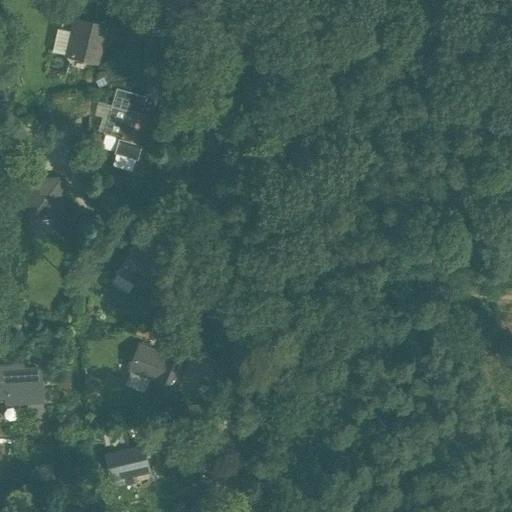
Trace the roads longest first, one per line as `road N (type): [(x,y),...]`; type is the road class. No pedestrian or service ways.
road 1 (track): [(203,0),(231,511)]
road 2 (unclassified): [(265,0),(390,14),(511,60)]
